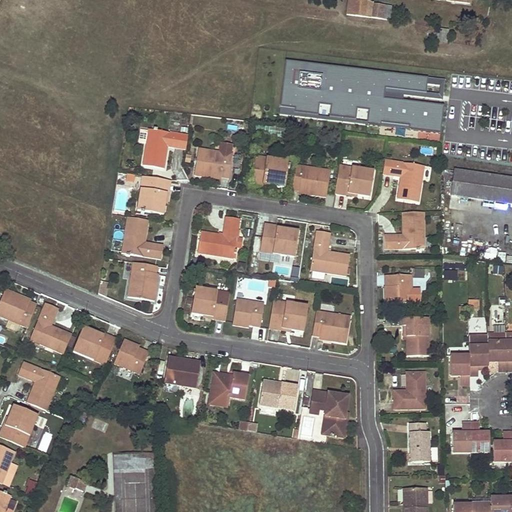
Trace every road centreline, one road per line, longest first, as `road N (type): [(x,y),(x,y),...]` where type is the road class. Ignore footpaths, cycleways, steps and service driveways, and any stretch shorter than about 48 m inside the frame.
road 1 (residential): [(362,372),(368,232),(356,218),(193,197),(166,335)]
road 2 (residential): [(166,335),(362,372)]
road 3 (residential): [(0,264),(166,335)]
road 4 (residential): [(362,372),(376,511)]
